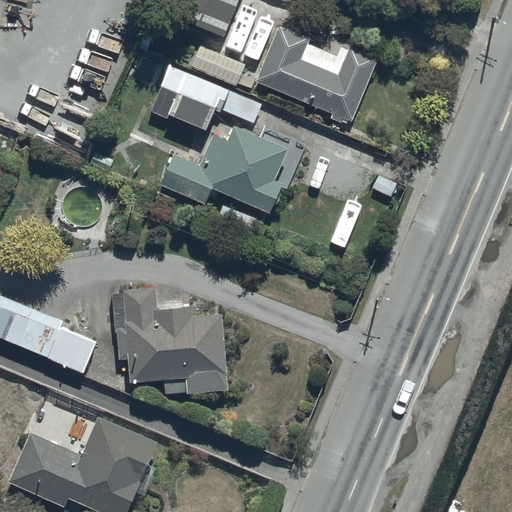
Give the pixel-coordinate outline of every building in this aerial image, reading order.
[(309,32),(277,20),(255,78),(332,107),(330,113),(342,118),(343,114),(350,117),(375,53),(340,39),(335,51),(306,40),(309,32)] [(245,60),(200,42),(191,65),(236,83),(245,60)] [(205,124),(212,106),(213,105),(251,121),(260,100),(167,61),(150,100),(205,124)] [(210,182),(268,207),(281,176),(274,173),(286,144),(231,121),(225,136),(210,130),(198,160),(172,149),(159,179),(203,198),(210,182)] [(127,353),(129,376),(163,374),(165,390),(225,385),(220,306),(194,307),(193,300),(156,303),(154,282),(123,284),(123,289),(113,289),(118,354),(127,353)] [(0,289),(0,332),(83,368),(97,337),(60,321),(63,316),(0,289)] [(28,429),(6,477),(64,503),(69,493),(111,511),(124,511),(159,438),(96,409),(77,451),(28,429)]
